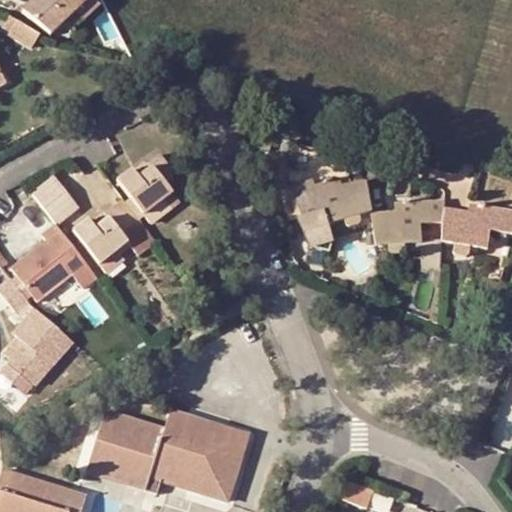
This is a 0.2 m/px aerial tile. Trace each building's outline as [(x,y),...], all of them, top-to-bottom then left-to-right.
[(35,0),(23,11),(34,24),(48,34),(52,31),(70,15),(83,24),(100,7),(92,0),(35,0)] [(27,21),(5,11),(0,24),(22,33),(27,21)] [(111,183),(137,216),(156,201),(167,191),(161,184),(170,177),(154,157),(141,167),(146,173),(136,182),(126,169),(111,183)] [(57,172),(31,188),(54,225),(80,208),(57,172)] [(322,233),(367,223),(363,194),(363,191),(340,194),(338,187),(312,192),(311,186),(286,192),(297,222),(292,224),(303,257),(306,255),(322,260),(325,252),(326,251),(322,233)] [(146,226),(165,211),(156,201),(137,216),(146,226)] [(467,213),(441,213),(439,229),(438,248),(452,247),(452,258),(469,258),(469,249),(488,250),(489,231),(511,231),(511,209),(485,209),(466,205),(467,213)] [(439,229),(441,213),(441,206),(390,211),(392,221),(367,223),(371,255),(386,253),(406,252),(421,250),(419,230),(439,229)] [(65,232),(93,266),(110,252),(122,242),(116,234),(124,226),(109,207),(96,218),(101,224),(92,231),(81,219),(65,232)] [(30,301),(55,283),(65,275),(76,289),(87,279),(49,229),(35,239),(40,246),(7,272),(30,301)] [(424,273),(435,272),(438,248),(421,250),(424,273)] [(101,275),(117,261),(110,252),(93,266),(101,275)] [(406,262),(406,252),(386,253),(386,263),(406,262)] [(30,301),(38,311),(62,291),(55,283),(30,301)] [(0,310),(7,320),(22,307),(3,286),(0,287),(0,310)] [(50,378),(72,356),(66,350),(48,333),(30,315),(8,337),(14,343),(7,351),(14,358),(7,365),(0,372),(0,380),(20,401),(47,375),(50,378)] [(0,357),(7,365),(14,358),(7,351),(0,356),(0,357)] [(233,497),(253,432),(173,410),(168,430),(107,412),(90,474),(149,490),(154,473),(168,478),(233,497)] [(168,478),(154,473),(149,490),(164,495),(168,478)] [(81,511),(85,497),(3,474),(0,485),(0,511),(81,511)] [(359,511),(365,497),(340,487),(333,506),(346,511),(359,511)] [(389,511),(393,496),(376,490),(371,506),(389,511)]
